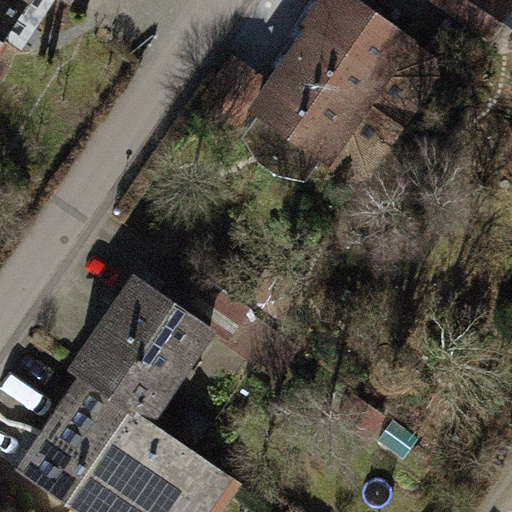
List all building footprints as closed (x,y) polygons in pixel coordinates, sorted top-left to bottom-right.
[(36,0),(0,0),(0,80),(19,95),(72,27),(36,0)] [(94,0),(72,0),(88,10),(94,0)] [(449,49),(368,0),(341,0),(266,122),(366,183),(449,49)] [(511,35),(511,0),(436,0),(434,4),(503,49),(511,35)] [(247,335),(153,275),(27,468),(95,511),(229,511),(252,477),(184,432),(247,335)]
